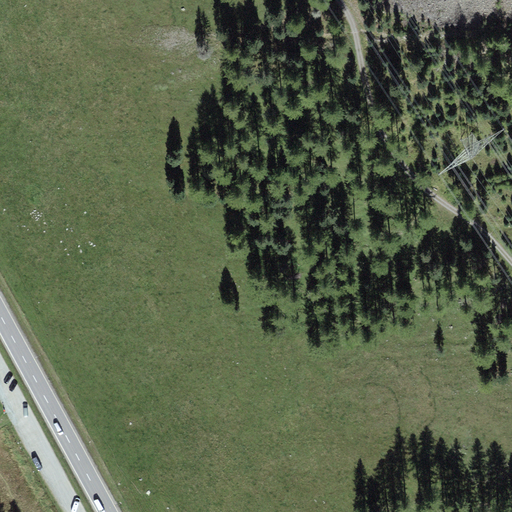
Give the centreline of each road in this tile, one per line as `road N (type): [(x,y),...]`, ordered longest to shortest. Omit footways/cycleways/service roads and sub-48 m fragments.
road 1 (track): [(337,0),(351,19),(387,145),(422,187),(511,262)]
road 2 (primary): [(109,511),(0,312)]
